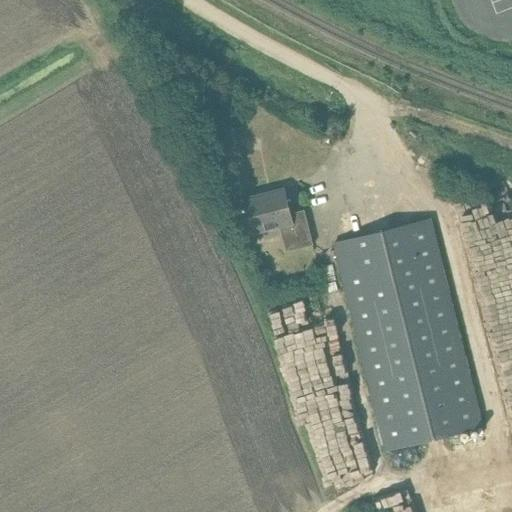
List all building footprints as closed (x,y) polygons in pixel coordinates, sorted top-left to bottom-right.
[(290,214),(284,190),(240,201),(248,234),(279,226),(286,252),(313,245),(304,210),(290,214)] [(511,214),(500,217),(511,274),(511,214)] [(313,469),(483,426),(431,219),(334,244),(340,268),(267,287),(313,469)] [(428,510),(452,506),(448,483),(424,487),(428,510)] [(483,511),(476,494),(461,499),(465,511),(483,511)]
